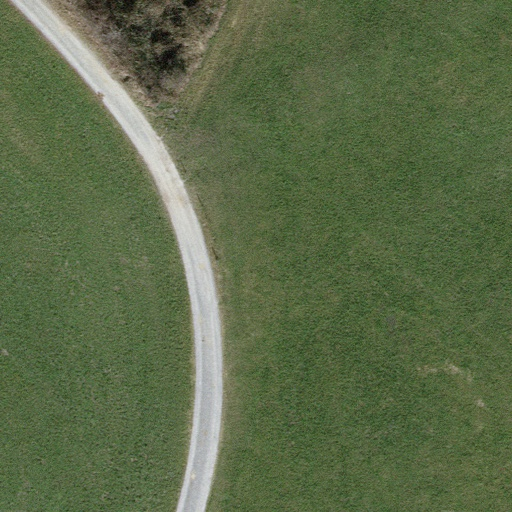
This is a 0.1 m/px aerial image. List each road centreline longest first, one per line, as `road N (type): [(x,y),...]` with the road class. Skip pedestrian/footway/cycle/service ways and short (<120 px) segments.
road 1 (track): [(24,0),(123,104),(181,197),(196,241),(209,371),(190,511)]
road 2 (track): [(158,159),(232,0)]
